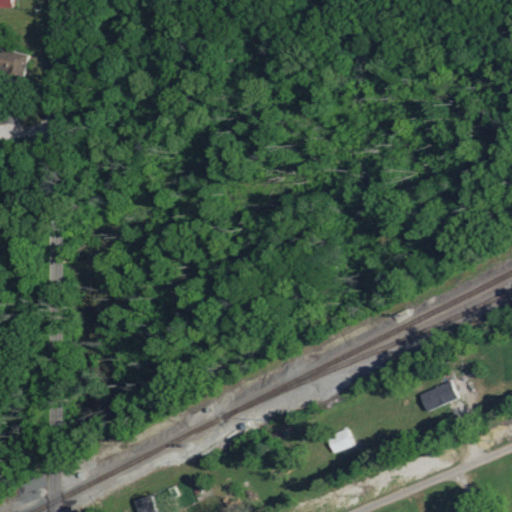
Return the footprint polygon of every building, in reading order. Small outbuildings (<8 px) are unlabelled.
[(0,0),(0,8),(15,9),(15,0),(0,0)] [(0,73),(26,80),(32,56),(0,48),(0,73)] [(429,410),(460,399),(454,381),(423,393),(429,410)] [(355,445),(349,429),(329,437),(336,453),(355,445)] [(159,511),(153,495),(136,500),(139,511),(159,511)]
